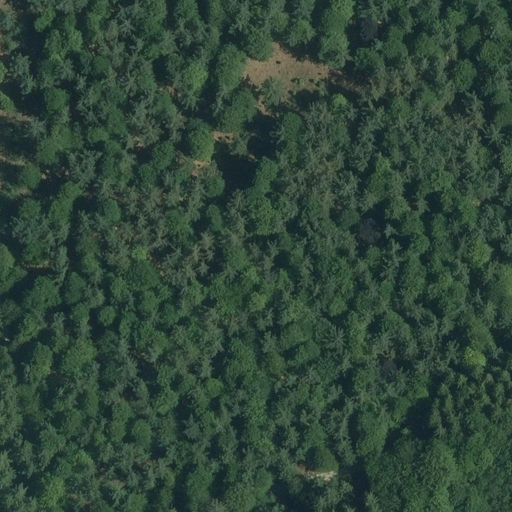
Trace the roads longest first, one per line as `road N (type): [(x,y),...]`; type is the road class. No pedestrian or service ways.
road 1 (track): [(214,503),(486,433)]
road 2 (track): [(46,511),(0,300)]
